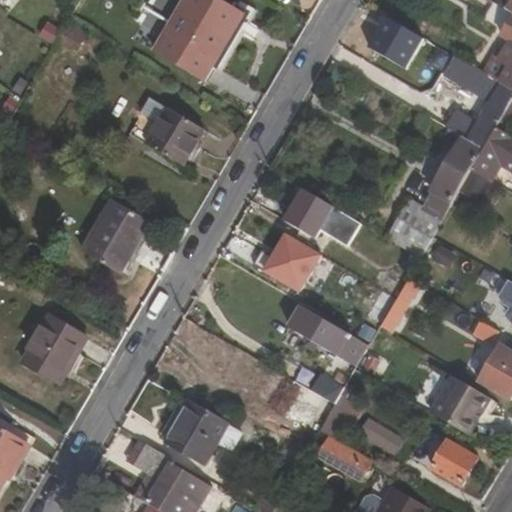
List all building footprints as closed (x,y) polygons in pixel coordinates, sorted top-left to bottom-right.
[(219,0),(183,0),(153,51),(207,83),(213,72),(230,83),(267,21),(248,10),(245,15),(219,0)] [(509,41),(497,61),(508,67),(499,83),(511,90),(511,18),(502,37),(509,41)] [(86,36),(69,26),(60,42),(77,52),(86,36)] [(456,58),(445,78),(454,83),(458,76),(487,93),(492,96),(472,131),(467,128),(431,107),(426,117),(449,130),(483,149),(496,128),(511,100),(511,90),(499,83),(456,58)] [(492,96),(487,93),(467,128),(472,131),(492,96)] [(511,100),(496,128),(506,135),(511,123),(511,100)] [(168,110),(147,145),(184,167),(205,132),(168,110)] [(483,149),(471,171),(490,182),(499,167),(511,174),(511,138),(506,135),(496,128),(483,149)] [(454,154),(424,207),(410,199),(387,239),(420,258),(432,237),(459,192),(471,171),(483,149),(449,130),(440,146),(454,154)] [(471,171),(459,192),(488,209),(500,188),(490,182),(471,171)] [(286,221),(317,239),(335,208),(304,190),(286,221)] [(114,202),(84,254),(121,275),(151,223),(114,202)] [(457,256),(441,247),(433,260),(449,269),(457,256)] [(389,297),(401,279),(390,272),(379,290),(389,297)] [(391,335),(402,317),(397,314),(405,299),(411,302),(420,286),(408,279),(395,301),(377,333),(397,345),(400,340),(391,335)] [(302,307),(290,329),(338,357),(357,368),(369,347),(351,336),(302,307)] [(369,319),(360,332),(370,338),(378,325),(369,319)] [(51,320),(26,362),(58,380),(74,352),(78,355),(86,341),(51,320)] [(474,334),(492,345),(499,332),(482,322),(474,334)] [(377,333),(370,345),(390,357),(397,345),(377,333)] [(494,355),(479,381),(511,399),(511,352),(508,351),(503,360),(494,355)] [(345,389),(322,376),(312,392),(324,399),(336,405),(340,398),(345,389)] [(432,414),(470,437),(492,400),(453,378),(432,414)] [(278,406),(309,424),(324,399),(312,392),(293,381),(278,406)] [(330,436),(336,440),(355,407),(340,398),(336,405),(321,431),(330,436)] [(237,433),(191,405),(169,442),(206,464),(219,443),(229,448),(237,433)] [(0,427),(0,485),(4,478),(7,479),(28,443),(0,427)] [(330,436),(318,457),(362,482),(374,462),(336,440),(330,436)] [(450,441),(433,471),(463,488),(480,458),(450,441)] [(177,462),(149,446),(137,466),(155,477),(142,501),(147,504),(160,511),(200,511),(214,488),(175,465),(177,462)] [(379,511),(431,511),(433,510),(394,487),(385,501),(379,511)] [(379,511),(385,501),(373,494),(366,496),(357,511),(379,511)] [(274,511),(277,508),(279,505),(262,495),(255,508),(262,511),(274,511)] [(262,511),(255,508),(236,496),(229,509),(234,511),(262,511)]
